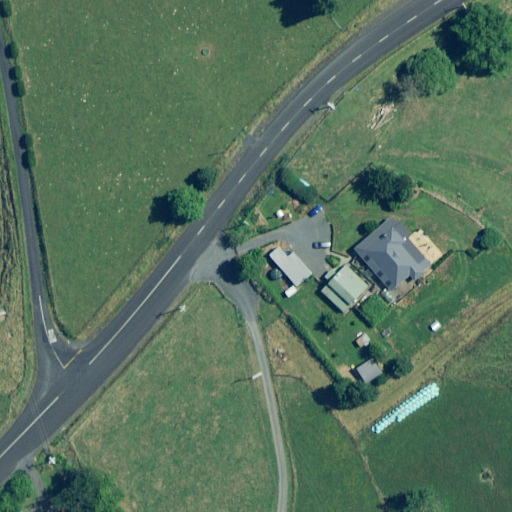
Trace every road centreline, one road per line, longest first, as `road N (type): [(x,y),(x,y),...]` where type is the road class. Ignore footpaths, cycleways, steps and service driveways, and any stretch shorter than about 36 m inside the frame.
road 1 (unclassified): [(75,380),(307,101),(442,0)]
road 2 (unclassified): [(75,380),(45,336),(0,47)]
